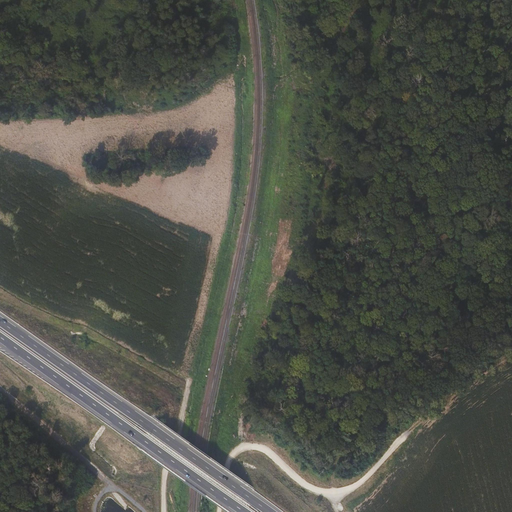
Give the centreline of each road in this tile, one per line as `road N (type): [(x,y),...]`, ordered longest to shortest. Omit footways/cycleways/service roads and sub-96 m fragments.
road 1 (motorway): [(273,511),(0,323)]
road 2 (motorway): [(0,339),(242,511)]
road 3 (track): [(215,511),(236,447),(261,448),(334,498),(405,436)]
road 4 (track): [(164,511),(163,482),(190,379)]
